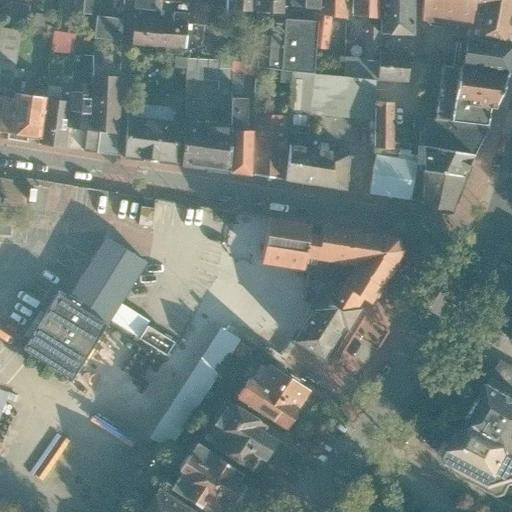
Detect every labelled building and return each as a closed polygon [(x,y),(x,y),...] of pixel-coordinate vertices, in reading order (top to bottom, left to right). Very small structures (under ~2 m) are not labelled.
[(222,0),(222,8),(249,9),(249,0),(222,0)] [(285,10),(285,0),(249,0),(249,9),(285,10)] [(285,0),(285,10),(317,11),(317,0),(285,0)] [(343,17),(343,0),(317,0),(317,11),(317,15),(343,17)] [(350,0),(350,16),(376,17),(376,0),(350,0)] [(410,0),(380,0),(379,34),(410,35),(410,0)] [(466,29),(471,0),(421,0),(421,22),(466,29)] [(464,40),(511,46),(511,0),(471,0),(466,29),(464,40)] [(120,41),(121,20),(95,17),(92,38),(120,41)] [(157,19),(155,45),(162,45),(185,48),(186,17),(178,17),(177,21),(157,19)] [(133,18),(131,44),(155,45),(157,19),(133,18)] [(311,75),(314,22),(282,20),(282,25),(268,24),(264,70),(289,73),(311,75)] [(24,45),(27,30),(8,25),(4,41),(24,45)] [(62,48),(76,49),(78,32),(63,31),(62,48)] [(511,46),(464,40),(460,69),(507,75),(509,63),(511,50),(511,46)] [(408,54),(379,53),(377,81),(407,83),(408,54)] [(435,108),(432,122),(486,129),(490,112),(494,112),(507,75),(460,69),(425,64),(422,77),(426,77),(422,106),(435,108)] [(285,127),(308,130),(309,115),(371,121),(373,82),(311,75),(289,73),(285,127)] [(91,75),(89,130),(97,131),(115,133),(118,77),(91,75)] [(69,102),(67,128),(79,129),(87,130),(89,85),(71,83),(71,84),(70,87),(69,102)] [(38,138),(37,145),(64,148),(67,128),(69,102),(70,87),(63,85),(62,101),(43,98),(38,138)] [(12,99),(7,134),(38,138),(43,98),(43,97),(13,92),(12,99)] [(0,132),(7,134),(12,99),(0,97),(0,132)] [(246,99),(230,99),(226,174),(249,176),(250,132),(244,132),(246,99)] [(392,103),(375,103),(374,151),(391,151),(392,103)] [(176,122),(125,116),(120,160),(171,167),(176,122)] [(284,117),(254,116),(251,177),(281,181),(284,117)] [(422,147),(474,157),(486,129),(432,122),(422,121),(422,147)] [(227,127),(182,123),(178,167),(224,174),(227,127)] [(421,170),(465,178),(474,157),(422,147),(421,170)] [(319,153),(290,149),(284,183),(314,187),(319,153)] [(351,158),(319,153),(314,187),(346,192),(351,158)] [(418,166),(375,156),(369,194),(418,203),(418,166)] [(465,178),(421,170),(422,205),(451,210),(465,178)] [(0,178),(0,203),(44,210),(48,186),(0,178)] [(196,207),(158,200),(152,236),(205,245),(207,230),(192,227),(196,207)] [(312,219),(313,212),(273,206),(266,254),(306,260),(308,249),(312,219)] [(223,213),(203,210),(201,220),(222,224),(223,213)] [(325,221),(312,219),(308,249),(357,256),(341,281),(326,274),(311,297),(317,300),(296,332),(326,351),(347,318),(352,321),(367,299),(361,296),(365,289),(376,294),(409,238),(403,226),(326,214),(325,221)] [(69,384),(144,265),(102,239),(64,299),(57,294),(20,353),(69,384)] [(237,341),(215,327),(145,434),(167,448),(237,341)] [(500,502),(506,501),(507,498),(511,500),(511,365),(503,361),(442,470),(500,502)] [(304,395),(260,369),(236,407),(281,434),(304,395)] [(276,438),(223,405),(200,442),(253,475),(276,438)] [(227,511),(246,484),(191,450),(163,494),(191,511),(227,511)] [(181,511),(153,494),(141,511),(181,511)]
